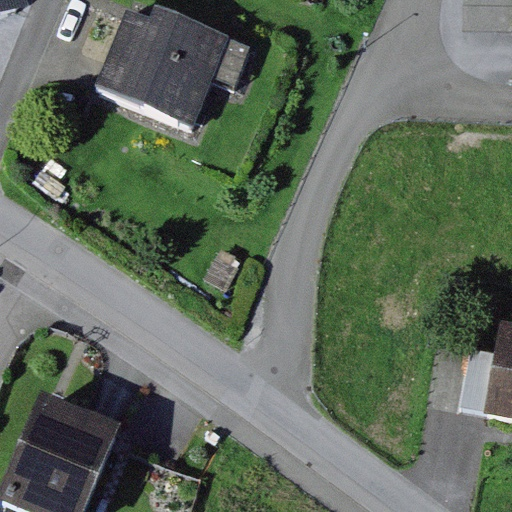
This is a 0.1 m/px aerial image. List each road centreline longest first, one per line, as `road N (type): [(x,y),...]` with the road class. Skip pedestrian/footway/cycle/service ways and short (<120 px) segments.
road 1 (residential): [(409,0),(299,244),(271,418)]
road 2 (residential): [(0,226),(271,418)]
road 3 (residential): [(271,418),(395,511)]
